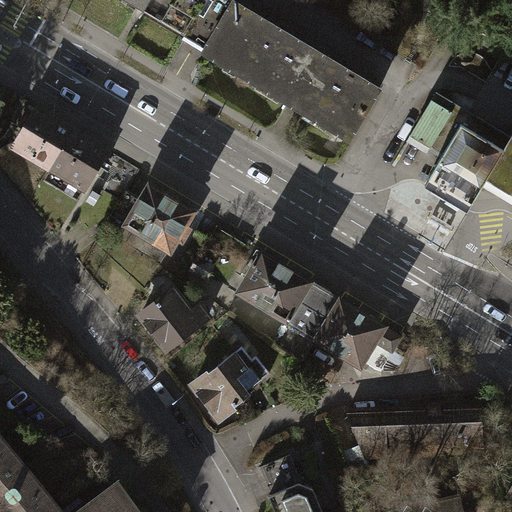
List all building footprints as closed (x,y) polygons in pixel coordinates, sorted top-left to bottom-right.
[(119,0),(140,13),(144,0),(119,0)] [(144,0),(140,13),(179,35),(202,0),(144,0)] [(232,1),(230,0),(202,0),(179,35),(189,38),(187,42),(201,50),(232,1)] [(378,89),(232,1),(201,50),(348,139),(378,89)] [(472,196),(481,181),(508,136),(432,92),(407,135),(439,154),(429,171),(472,196)] [(12,146),(48,167),(70,129),(33,108),(30,112),(23,108),(17,120),(24,124),(12,146)] [(511,128),(511,129),(508,136),(481,181),(511,198),(511,128)] [(48,167),(53,169),(85,187),(94,172),(101,176),(104,170),(97,166),(106,149),(70,129),(48,167)] [(78,200),(85,187),(53,169),(46,182),(78,200)] [(149,184),(140,200),(126,224),(169,249),(192,209),(149,184)] [(112,216),(126,224),(140,200),(126,192),(112,216)] [(239,290),(285,318),(308,280),(256,249),(242,271),(248,275),(239,290)] [(190,270),(204,278),(211,265),(197,257),(190,270)] [(340,299),(308,280),(285,318),(317,337),(340,299)] [(170,291),(140,313),(166,347),(207,316),(197,303),(186,312),(170,291)] [(400,336),(340,299),(317,337),(361,363),(374,342),(390,351),(400,336)] [(241,347),(193,384),(219,417),(249,394),(245,389),(267,372),(254,356),(250,359),(241,347)] [(337,373),(307,353),(302,362),(331,382),(337,373)] [(481,406),(347,410),(364,456),(482,452),(481,406)] [(0,511),(139,511),(119,484),(81,511),(60,511),(0,439),(0,511)] [(261,464),(273,493),(298,482),(300,476),(290,453),(261,464)] [(88,469),(55,495),(63,505),(96,479),(88,469)] [(273,493),(268,495),(274,511),(322,511),(312,488),(298,482),(273,493)] [(421,500),(398,505),(400,511),(460,511),(457,496),(422,504),(421,500)]
